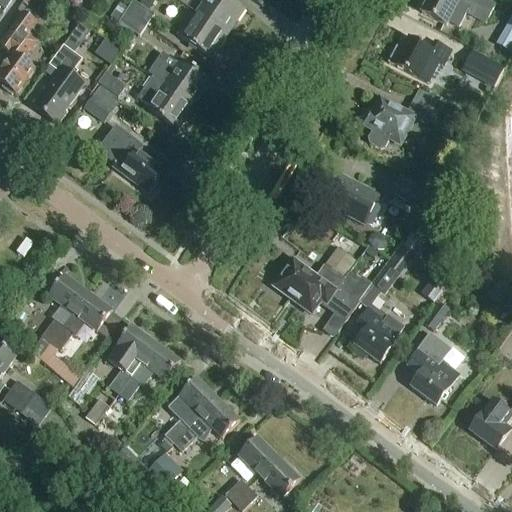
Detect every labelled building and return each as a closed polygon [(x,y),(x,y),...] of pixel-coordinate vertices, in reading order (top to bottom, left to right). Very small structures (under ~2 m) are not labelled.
[(205,2),(196,15),(226,35),(235,23),(237,24),(245,13),(226,0),(203,0),(203,1),(205,2)] [(452,0),(428,0),(420,17),(445,30),(446,27),(457,33),(465,17),(485,28),(495,10),(475,0),(458,0),(458,3),(452,0)] [(127,10),(125,14),(146,28),(153,18),(133,4),(128,11),(127,10)] [(118,26),(125,14),(127,10),(119,5),(109,21),(118,26)] [(146,28),(125,14),(118,26),(139,40),(146,28)] [(226,35),(196,15),(187,29),(184,27),(177,38),(211,62),(219,50),(217,48),(226,35)] [(35,26),(23,17),(0,47),(0,48),(13,58),(0,76),(0,85),(5,89),(5,92),(11,96),(13,95),(16,97),(34,72),(23,64),(32,51),(22,44),(35,26)] [(70,54),(75,47),(88,29),(82,24),(49,68),(59,76),(33,110),(57,129),(66,118),(64,116),(85,89),(71,78),(82,63),(70,54)] [(511,44),(505,41),(500,50),(510,56),(511,53),(511,44)] [(394,52),(387,67),(417,83),(418,81),(429,87),(438,70),(440,71),(447,57),(429,48),(426,54),(405,43),(399,55),(394,52)] [(503,71),(472,54),(461,74),(492,91),(503,71)] [(152,81),(192,108),(201,95),(203,96),(212,84),(179,61),(171,72),(156,61),(147,74),(153,79),(152,81)] [(98,87),(118,102),(125,91),(106,77),(98,87)] [(184,120),(192,108),(152,81),(136,103),(145,109),(144,111),(177,133),(186,122),(184,120)] [(120,104),(100,89),(83,111),(103,127),(120,104)] [(363,127),(373,132),(367,142),(369,148),(380,154),(385,151),(389,145),(401,151),(416,123),(427,129),(434,117),(431,116),(437,104),(418,94),(407,116),(380,101),(372,115),(370,114),(364,116),(362,121),(363,127)] [(449,114),(442,126),(452,132),(459,119),(449,114)] [(159,181),(164,175),(148,163),(149,161),(119,139),(110,152),(121,160),(114,169),(124,176),(124,179),(131,184),(134,183),(149,195),(151,192),(154,192),(160,184),(159,181)] [(401,176),(391,192),(414,205),(423,188),(401,176)] [(337,179),(333,188),(330,188),(328,188),(327,189),(325,190),(324,191),(323,193),(322,194),(322,196),(321,198),(322,200),(322,201),(323,203),(324,204),(361,224),(376,197),(352,185),(351,186),(337,179)] [(423,203),(412,223),(422,228),(433,208),(423,203)] [(339,240),(312,277),(292,263),(273,290),(290,302),(298,290),(304,295),(307,291),(313,296),(321,284),(335,294),(349,275),(348,275),(346,278),(342,275),(357,253),(339,240)] [(399,248),(359,305),(369,311),(380,296),(384,299),(398,279),(402,281),(417,261),(399,248)] [(298,290),(290,302),(311,317),(321,303),(326,307),(331,300),(352,314),(371,287),(361,280),(359,282),(349,275),(335,294),(321,284),(313,296),(307,291),(304,295),(298,290)] [(50,349),(88,298),(63,280),(48,300),(65,312),(55,325),(54,324),(40,343),(43,345),(38,351),(45,356),(50,349)] [(439,281),(431,293),(439,299),(447,287),(439,281)] [(88,298),(50,349),(57,355),(58,356),(71,339),(75,341),(85,327),(97,335),(112,315),(88,298)] [(437,306),(422,326),(433,334),(448,314),(437,306)] [(372,311),(369,316),(358,330),(364,335),(354,348),(379,367),(391,351),(388,349),(403,330),(388,318),(385,321),(372,311)] [(118,399),(156,347),(131,330),(106,363),(122,374),(109,392),(118,399)] [(180,365),(156,347),(118,399),(128,406),(141,389),(139,387),(149,374),(165,385),(180,365)] [(41,361),(40,363),(59,379),(67,370),(54,359),(57,355),(50,349),(45,356),(41,361)] [(436,409),(449,391),(458,378),(419,349),(406,368),(419,377),(410,390),(436,409)] [(0,350),(0,381),(15,362),(0,350)] [(87,373),(67,399),(79,408),(98,382),(87,373)] [(168,411),(181,424),(188,432),(200,421),(218,403),(196,382),(168,411)] [(52,410),(16,384),(2,403),(38,429),(52,410)] [(116,401),(109,411),(101,421),(112,429),(127,410),(116,401)] [(101,421),(109,411),(98,403),(84,421),(94,430),(101,421)] [(239,425),(218,403),(200,421),(188,432),(173,448),(182,457),(197,443),(204,447),(212,433),(222,442),(239,425)] [(511,419),(492,403),(469,433),(495,453),(511,432),(505,428),(511,419)] [(165,440),(173,448),(188,432),(181,424),(165,440)] [(511,438),(502,448),(511,458),(511,456),(511,438)] [(238,459),(260,481),(277,463),(256,441),(238,459)] [(116,460),(128,470),(136,460),(124,450),(116,460)] [(182,475),(173,466),(164,457),(144,476),(162,494),(182,475)] [(277,463),(260,481),(281,502),(299,484),(277,463)] [(241,484),(225,500),(236,511),(246,511),(257,501),(241,484)] [(222,500),(209,511),(227,511),(231,509),(224,501),(222,500)]
